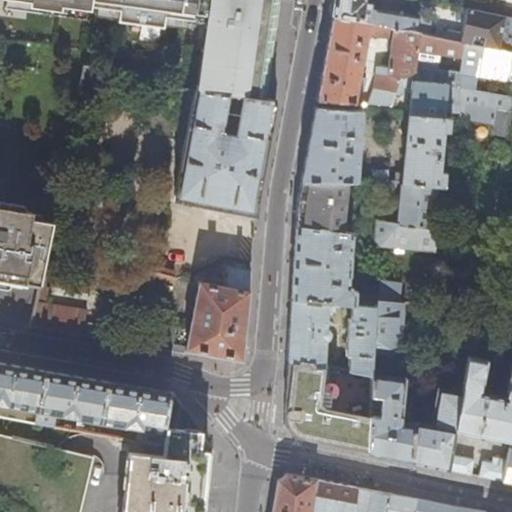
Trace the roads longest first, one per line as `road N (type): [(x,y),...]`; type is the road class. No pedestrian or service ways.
road 1 (residential): [(314,0),(277,200),(263,380),(240,388),(203,384)]
road 2 (residential): [(511,500),(257,446)]
road 3 (residential): [(203,384),(172,369),(0,337)]
